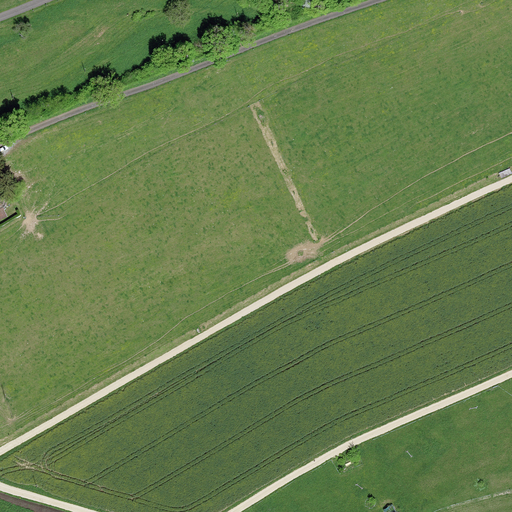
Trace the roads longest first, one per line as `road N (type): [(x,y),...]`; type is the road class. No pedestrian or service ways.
road 1 (track): [(511,177),(307,277),(0,453)]
road 2 (track): [(511,376),(347,445),(236,511)]
